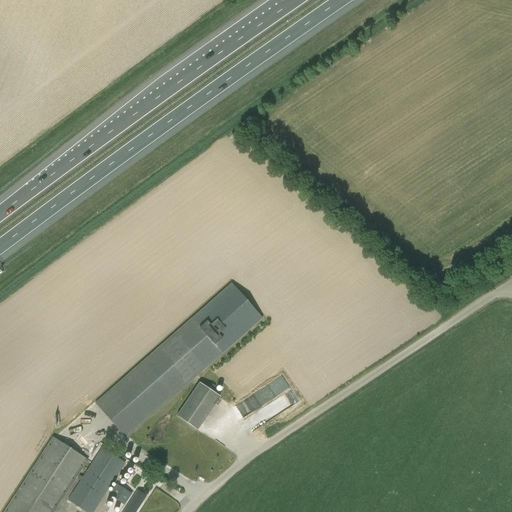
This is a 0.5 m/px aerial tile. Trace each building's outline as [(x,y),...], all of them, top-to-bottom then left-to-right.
[(101,396),(94,402),(125,437),(221,352),(191,317),(101,396)] [(271,398),(289,388),(284,377),(261,389),(263,392),(267,390),(271,398)] [(199,382),(176,416),(197,430),(220,396),(199,382)] [(54,439),(51,437),(4,511),(52,511),(86,460),(54,439)] [(84,511),(93,511),(125,463),(101,448),(67,500),(84,511)] [(117,483),(111,492),(117,496),(115,499),(123,504),(131,493),(123,487),(117,483)] [(125,509),(128,511),(135,511),(145,496),(137,491),(125,509)]
